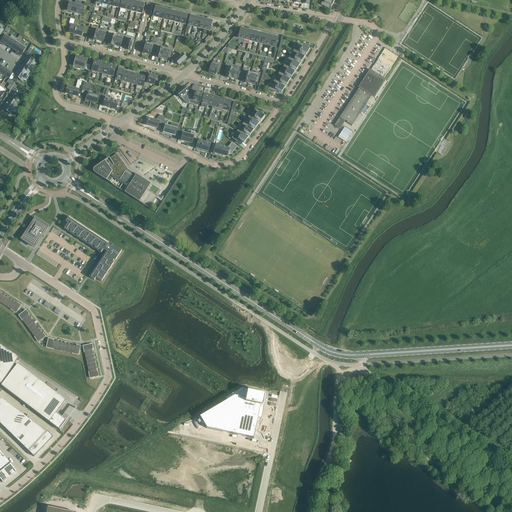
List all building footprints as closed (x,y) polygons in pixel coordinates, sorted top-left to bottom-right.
[(120,8),(120,12),(125,13),(125,10),(126,10),(128,1),(125,0),(122,0),(120,8)] [(332,0),(322,0),(320,5),(329,9),(331,6),(334,1),(332,0)] [(74,13),(79,15),(80,10),(83,10),(85,5),(75,2),(74,5),(70,4),(69,7),(68,7),(67,10),(68,10),(67,12),(71,13),(74,14),(74,13)] [(69,33),(81,36),(82,33),(87,34),(89,27),(84,25),(83,29),(77,27),(78,20),(75,19),(73,26),(71,25),(69,33)] [(211,26),(212,22),(206,20),(204,29),(205,30),(209,31),(208,33),(211,33),(216,28),(211,26)] [(96,41),(96,40),(100,29),(96,28),(96,27),(91,25),(88,36),(91,37),(90,39),(96,41)] [(103,30),(100,29),(96,40),(102,42),(103,40),(106,40),(109,30),(103,29),(103,30)] [(239,38),(244,39),(246,30),(241,29),(239,34),(237,33),(232,39),(238,40),(239,38)] [(117,33),(109,30),(106,40),(109,41),(108,44),(114,46),(114,45),(117,33)] [(126,35),(117,33),(114,45),(119,47),(120,45),(123,45),(126,35)] [(5,35),(0,43),(5,46),(5,44),(11,48),(15,42),(16,40),(17,39),(12,35),(10,38),(5,35)] [(135,38),(126,35),(123,45),(126,46),(125,49),(131,51),(135,38)] [(15,42),(11,48),(17,52),(16,53),(20,56),(25,48),(19,44),(20,42),(16,40),(15,42)] [(146,42),(146,45),(143,53),(149,55),(150,53),(153,53),(156,43),(151,42),(150,43),(146,42)] [(161,45),(156,43),(153,53),(156,54),(155,57),(161,59),(161,58),(164,47),(161,46),(161,45)] [(307,46),(298,43),(298,44),(294,51),(293,51),(298,54),(300,51),(306,56),(309,51),(306,48),(307,46)] [(168,48),(164,47),(161,58),(167,60),(167,57),(170,58),(172,52),(173,48),(168,47),(168,48)] [(289,59),(288,58),(293,62),(295,59),(301,63),(304,58),(298,54),(293,51),(293,52),(289,59)] [(181,55),(173,53),(171,59),(176,60),(175,61),(179,66),(186,59),(182,54),(181,55)] [(22,66),(22,67),(29,71),(35,61),(28,56),(25,60),(26,61),(22,66)] [(87,60),(76,56),(74,64),(81,66),(80,69),(89,71),(91,65),(86,64),(87,60)] [(288,58),(288,59),(285,58),(285,59),(283,61),(286,63),(284,66),(283,66),(288,69),(290,66),(296,71),(299,66),(293,62),(288,58)] [(100,64),(100,63),(94,62),(91,73),(97,75),(97,72),(100,64)] [(217,62),(216,63),(212,62),(211,65),(209,73),(215,75),(216,72),(219,73),(222,63),(217,62)] [(225,67),(223,73),(226,74),(225,77),(231,79),(231,78),(235,65),(226,63),(225,67)] [(15,75),(14,76),(22,81),(23,79),(26,81),(29,76),(27,75),(30,71),(29,71),(22,67),(22,66),(20,65),(18,69),(19,69),(15,75)] [(235,65),(231,78),(237,80),(237,77),(240,78),(242,72),(239,71),(240,67),(235,65)] [(110,66),(107,75),(107,77),(112,79),(115,68),(110,66)] [(288,69),(283,66),(283,67),(279,74),(278,73),(278,74),(283,77),(285,74),(291,78),(294,73),(288,69)] [(242,82),(248,84),(248,83),(252,72),(248,71),(248,70),(243,68),(242,72),(240,78),(243,79),(242,82)] [(376,93),(384,80),(370,71),(339,117),(339,118),(334,125),(339,128),(340,129),(345,120),(347,121),(346,122),(352,126),(367,103),(366,102),(367,101),(368,101),(374,91),(376,93)] [(127,83),(129,73),(123,72),(121,81),(120,83),(121,83),(126,85),(127,83)] [(261,73),(256,72),(255,73),(252,72),(248,83),(254,85),(255,82),(258,83),(261,73)] [(283,77),(278,74),(274,81),(273,81),(278,84),(280,82),(286,86),(289,81),(283,77)] [(154,85),(156,77),(150,75),(149,78),(146,77),(143,87),(148,88),(150,84),(154,85)] [(140,76),(139,76),(137,85),(136,89),(141,90),(145,78),(140,76)] [(87,83),(81,81),(82,81),(81,86),(80,86),(79,90),(74,89),(72,88),(67,87),(65,94),(70,95),(69,96),(72,97),(73,96),(77,97),(78,92),(84,94),(86,88),(87,83)] [(278,84),(273,81),(273,82),(269,89),(269,88),(268,89),(274,91),(275,89),(277,91),(276,92),(277,92),(278,91),(281,93),(285,88),(284,88),(278,84)] [(10,90),(8,93),(13,95),(17,89),(13,86),(10,90)] [(185,103),(186,103),(189,104),(192,94),(187,93),(188,92),(184,87),(176,93),(180,98),(181,98),(185,103)] [(86,88),(84,94),(87,95),(86,100),(90,101),(90,102),(93,103),(93,102),(97,103),(96,103),(97,103),(98,99),(99,99),(99,100),(101,100),(103,94),(96,92),(96,95),(95,95),(95,94),(92,93),(92,94),(88,93),(90,89),(89,89),(86,88)] [(105,88),(101,99),(105,100),(103,106),(112,108),(111,109),(114,110),(114,109),(115,110),(116,108),(116,109),(117,106),(116,106),(117,105),(119,106),(120,103),(113,101),(114,99),(110,98),(109,99),(106,99),(109,89),(105,88)] [(195,95),(192,94),(189,104),(189,105),(189,104),(194,106),(195,104),(199,106),(202,94),(196,93),(195,95)] [(201,106),(206,108),(207,105),(210,96),(204,94),(201,106)] [(215,97),(212,107),(211,109),(217,110),(220,99),(218,98),(215,97)] [(10,98),(3,109),(10,114),(17,103),(10,98)] [(217,110),(222,112),(225,100),(223,100),(220,99),(217,110)] [(227,113),(231,102),(225,100),(222,112),(227,113)] [(249,116),(248,116),(253,120),(255,117),(260,121),(261,122),(264,117),(261,115),(263,112),(254,109),(253,110),(254,110),(249,116)] [(149,119),(147,125),(157,128),(159,123),(163,124),(165,117),(160,115),(156,121),(149,119)] [(248,117),(243,123),(243,124),(247,127),(249,124),(255,129),(259,124),(258,124),(253,120),(248,116),(248,117)] [(163,124),(161,130),(164,131),(163,133),(173,135),(175,136),(175,134),(176,131),(179,131),(181,126),(174,124),(173,128),(170,127),(165,126),(167,121),(164,121),(163,124)] [(253,131),(247,127),(243,124),(242,124),(243,124),(238,131),(237,130),(237,131),(242,134),(244,131),(249,136),(250,136),(253,131)] [(344,127),(338,137),(345,142),(352,132),(344,127)] [(242,134),(237,131),(232,138),(232,137),(232,138),(236,141),(238,139),(244,143),(248,139),(247,138),(242,134)] [(183,134),(181,141),(192,144),(193,139),(196,140),(198,134),(191,132),(190,136),(183,134)] [(208,140),(207,139),(205,143),(198,141),(197,147),(196,149),(201,150),(208,152),(208,150),(211,151),(212,148),(213,145),(215,136),(211,135),(210,140),(209,140),(209,139),(208,140)] [(237,146),(236,146),(236,147),(235,146),(235,145),(232,143),(233,145),(231,148),(229,146),(227,149),(216,145),(216,146),(213,145),(212,148),(211,151),(214,152),(214,153),(227,157),(228,154),(231,154),(237,146)] [(161,191),(136,174),(136,175),(126,168),(127,168),(117,153),(110,159),(109,158),(94,168),(94,169),(93,169),(93,170),(93,171),(93,172),(94,172),(94,173),(149,209),(161,191)] [(35,218),(22,239),(34,248),(48,227),(35,218)] [(121,251),(112,245),(111,246),(68,218),(65,222),(68,223),(64,229),(86,243),(87,242),(89,243),(88,245),(92,247),(93,246),(95,247),(94,249),(98,251),(99,250),(101,251),(100,253),(101,253),(103,250),(107,253),(90,278),(94,280),(96,278),(101,282),(102,281),(100,280),(102,278),(103,279),(106,275),(104,274),(106,272),(107,273),(110,269),(108,268),(110,266),(111,267),(114,263),(112,262),(114,260),(115,261),(118,257),(116,256),(118,254),(119,255),(121,251)] [(17,302),(16,304),(17,304),(12,310),(16,313),(21,305),(17,303),(17,302)] [(21,319),(28,314),(28,315),(29,314),(29,313),(29,314),(26,310),(19,316),(21,319)] [(38,342),(45,336),(43,333),(42,334),(36,338),(38,342)] [(0,383),(1,384),(19,358),(0,345),(0,383)] [(18,364),(1,386),(59,430),(60,430),(61,429),(60,429),(66,421),(66,420),(56,413),(66,400),(18,364)] [(253,438),(257,418),(260,419),(265,393),(240,388),(224,398),(225,401),(199,417),(206,428),(253,438)] [(1,398),(0,399),(0,423),(34,457),(53,437),(47,431),(46,432),(1,398)] [(8,460),(0,465),(0,466),(3,470),(6,467),(11,464),(8,460)] [(11,464),(6,467),(13,475),(17,472),(11,464)] [(3,470),(1,471),(8,479),(13,475),(6,467),(3,470)]
